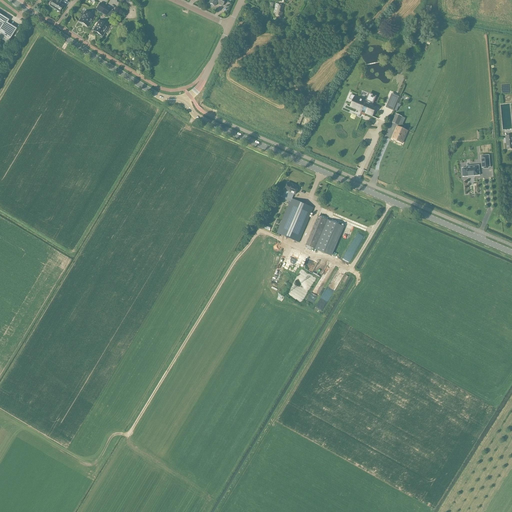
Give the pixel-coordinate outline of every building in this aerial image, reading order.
[(53,1),(52,2),(50,6),(59,12),(63,6),(60,5),(63,0),(62,0),(53,0),(53,1)] [(96,10),(101,13),(105,6),(100,3),(96,10)] [(281,17),(281,18),(283,13),(282,13),(284,6),(276,4),(273,13),(276,14),(276,16),(281,17)] [(105,16),(106,14),(110,17),(114,12),(109,9),(105,6),(101,13),(105,16)] [(83,24),(87,27),(93,17),(85,12),(81,19),(79,22),(83,25),(83,24)] [(9,20),(7,19),(0,14),(0,38),(8,43),(16,29),(7,23),(9,20)] [(171,21),(160,17),(150,39),(158,68),(171,74),(198,62),(209,40),(198,35),(189,53),(171,61),(168,59),(162,40),(171,21)] [(103,33),(108,26),(100,21),(94,31),(98,33),(98,34),(102,36),(104,33),(103,33)] [(369,103),(372,104),(373,104),(376,96),(369,93),(365,101),(351,94),(349,99),(352,101),(354,97),(366,102),(369,104),(369,103)] [(399,97),(391,94),(385,108),(393,111),(399,97)] [(352,101),(349,107),(362,113),(362,112),(365,113),(365,114),(372,117),(377,106),(372,104),(369,103),(369,104),(366,102),(354,97),(352,101)] [(304,112),(302,111),(296,125),(299,127),(303,116),(304,112)] [(396,114),(392,123),(395,124),(398,125),(402,117),(396,114)] [(398,125),(397,127),(404,130),(406,126),(402,125),(405,118),(402,117),(398,125)] [(394,134),(392,139),(402,144),(408,131),(404,130),(397,127),(394,134)] [(489,155),(481,156),(482,168),(490,167),(489,155)] [(467,168),(462,168),(463,177),(480,175),(479,165),(467,167),(467,168)] [(290,202),(288,207),(277,233),(299,242),(313,208),(292,199),(294,194),(295,195),(298,188),(288,183),(285,190),(289,192),(287,197),(286,200),(290,202)] [(318,216),(316,221),(306,246),(315,249),(327,220),(318,216)] [(327,220),(315,249),(332,256),(344,227),(331,221),(327,220)]
